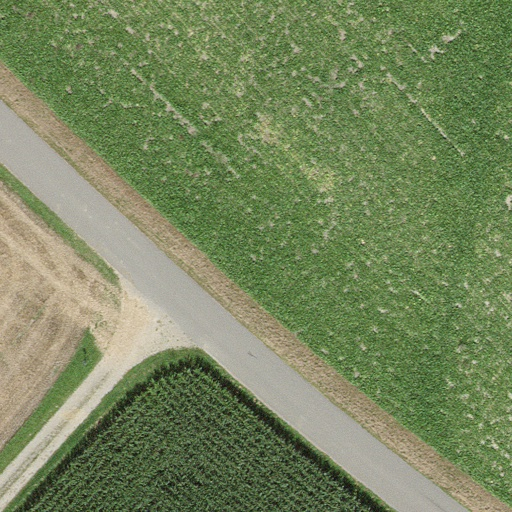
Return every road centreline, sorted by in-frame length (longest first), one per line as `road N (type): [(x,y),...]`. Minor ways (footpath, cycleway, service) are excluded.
road 1 (unclassified): [(0,116),(181,292),(458,511)]
road 2 (track): [(0,499),(181,292)]
